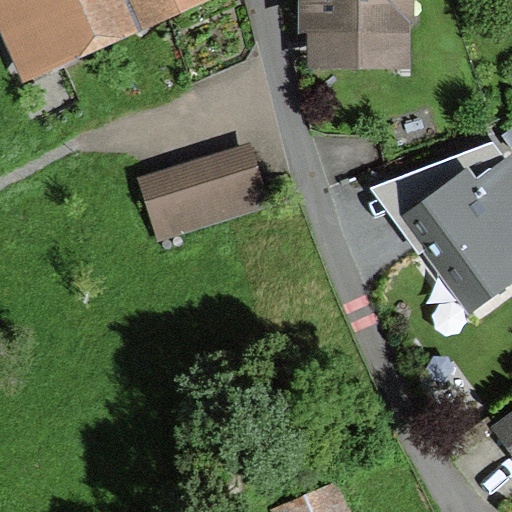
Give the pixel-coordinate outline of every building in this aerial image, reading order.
[(215,0),(0,0),(0,36),(21,85),(215,0)] [(426,15),(426,0),(311,0),(311,26),(320,26),(321,60),(423,60),(423,15),(426,15)] [(268,204),(247,142),(136,179),(157,241),(268,204)] [(511,284),(511,154),(480,178),(471,166),(410,212),(481,308),(511,284)] [(511,412),(499,422),(511,439),(511,412)] [(348,511),(334,479),(267,508),(268,511),(348,511)]
